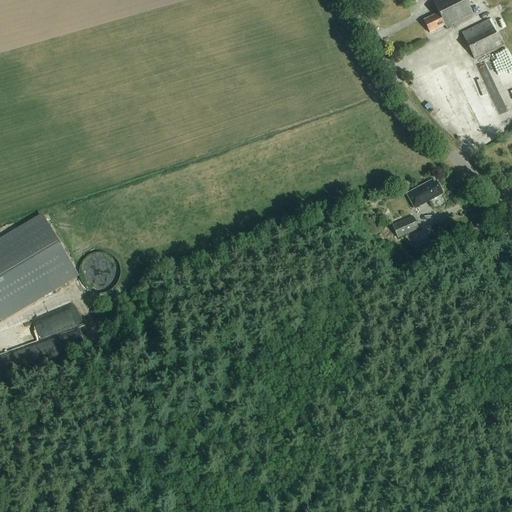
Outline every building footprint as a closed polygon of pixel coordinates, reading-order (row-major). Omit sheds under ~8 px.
[(444,27),(445,27),(446,31),(452,28),(450,24),(471,14),(464,0),(434,0),(432,1),(438,14),(423,21),(428,33),(443,26),(444,27)] [(511,0),(488,0),(511,62),(511,0)] [(500,47),(495,34),(497,33),(496,29),(491,19),(461,33),(473,59),(500,47)] [(478,127),(463,92),(438,103),(443,114),(449,111),(453,119),(455,118),(462,134),(478,127)] [(442,194),(435,181),(433,183),(431,180),(405,194),(413,209),(442,194)] [(0,321),(53,289),(78,274),(40,214),(15,230),(0,239),(0,321)] [(396,238),(417,229),(412,217),(391,226),(396,238)] [(105,253),(101,253),(96,253),(92,254),(89,256),(85,258),(83,261),(81,265),(79,269),(79,273),(79,277),(80,281),(82,285),(85,288),(88,290),(92,292),(96,293),(100,294),(104,293),(108,292),(112,290),(115,287),(117,283),(119,280),(120,275),(120,271),(119,267),(118,263),(115,260),(112,257),(109,255),(105,253)] [(77,307),(36,322),(43,339),(83,325),(77,307)]
